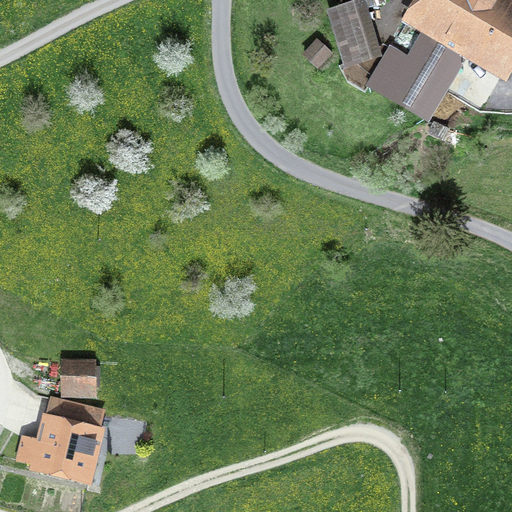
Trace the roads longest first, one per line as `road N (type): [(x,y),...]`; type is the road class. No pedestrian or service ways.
road 1 (unclassified): [(220,0),(231,103),(276,156),(511,243)]
road 2 (track): [(409,511),(404,460),(376,436),(356,434),(193,483),(136,511)]
road 3 (unclassified): [(0,57),(117,0)]
